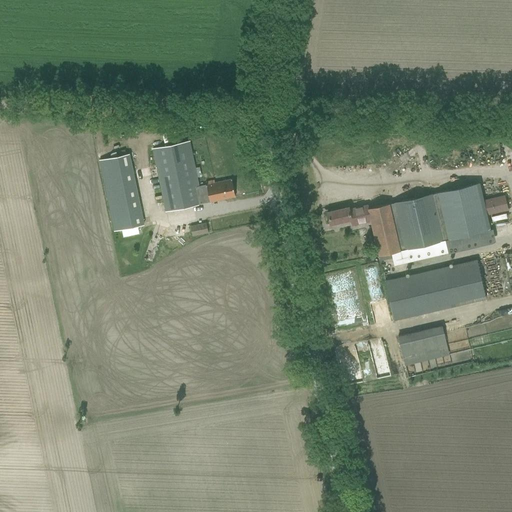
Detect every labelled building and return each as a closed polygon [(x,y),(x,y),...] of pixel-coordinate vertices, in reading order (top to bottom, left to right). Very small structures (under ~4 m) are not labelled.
[(153,149),(166,212),(235,197),(232,179),(215,183),(214,180),(206,182),(207,185),(199,186),(189,142),(153,149)] [(100,160),(115,231),(144,224),(129,154),(100,160)] [(349,207),(327,212),(330,224),(340,222),(352,219),(354,226),(372,221),(380,255),(394,251),(491,229),(488,214),(508,209),(505,194),(484,199),(480,182),(398,202),(369,209),(368,204),(349,209),(349,207)] [(190,226),(192,236),(208,232),(206,223),(190,226)] [(385,280),(394,320),(486,299),(477,259),(385,280)] [(511,314),(456,327),(458,338),(467,336),(473,361),(488,358),(511,352),(511,314)] [(398,336),(405,365),(449,354),(441,325),(398,336)]
